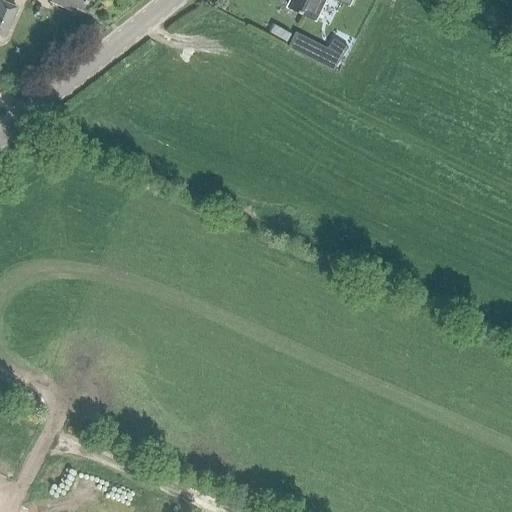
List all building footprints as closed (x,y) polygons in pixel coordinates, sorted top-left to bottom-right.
[(0,0),(0,37),(3,39),(17,8),(0,0)] [(86,0),(50,0),(49,2),(73,12),(74,8),(82,11),(86,0)] [(292,0),(289,8),(315,20),(324,0),(338,0),(341,1),(342,0),(292,0)] [(38,17),(42,9),(34,6),(31,14),(38,17)] [(334,39),(326,53),(339,62),(348,48),(334,39)]
